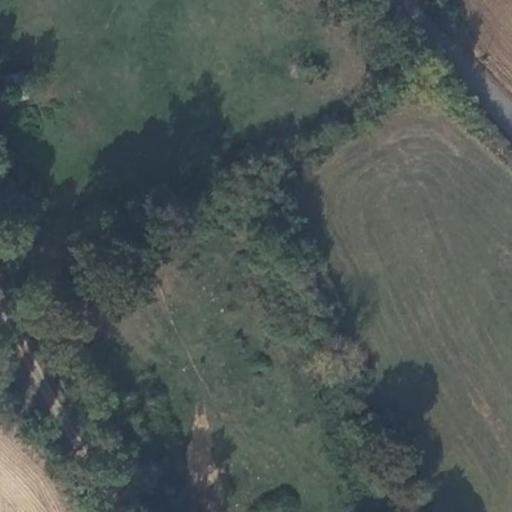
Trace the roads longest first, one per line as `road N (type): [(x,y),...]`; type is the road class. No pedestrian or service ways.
road 1 (track): [(0,299),(97,511)]
road 2 (residential): [(399,0),(511,120)]
